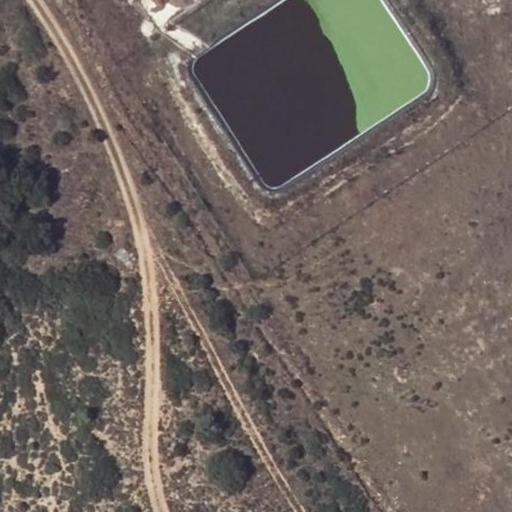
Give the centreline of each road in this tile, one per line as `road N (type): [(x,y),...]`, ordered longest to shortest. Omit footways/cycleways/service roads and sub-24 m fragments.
road 1 (track): [(300,511),(66,37),(39,0)]
road 2 (track): [(137,194),(149,460),(160,511)]
